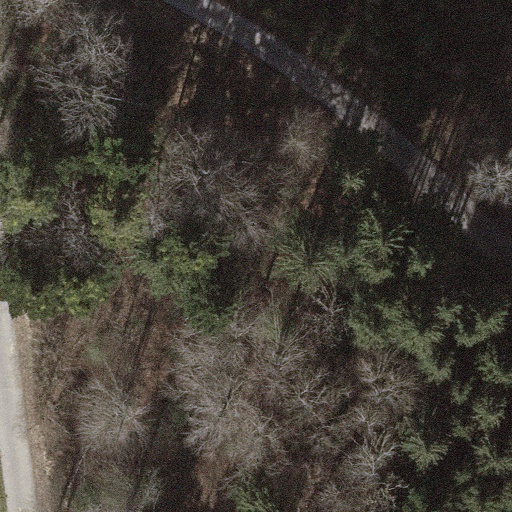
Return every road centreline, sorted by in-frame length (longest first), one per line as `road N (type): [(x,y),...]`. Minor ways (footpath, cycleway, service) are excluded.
road 1 (track): [(195,0),(258,36),(431,179),(511,275)]
road 2 (track): [(24,511),(0,304)]
